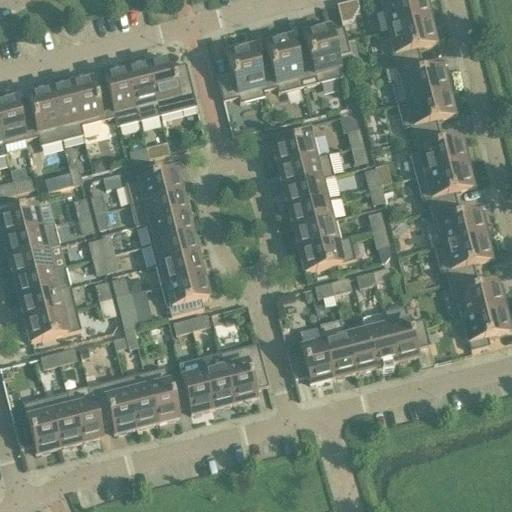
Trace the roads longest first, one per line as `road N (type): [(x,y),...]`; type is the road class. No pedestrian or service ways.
road 1 (residential): [(0,79),(310,0)]
road 2 (residential): [(254,281),(266,256),(264,219),(238,171),(224,167),(207,195),(215,234),(240,277)]
road 3 (residential): [(292,426),(50,489)]
road 4 (residential): [(462,0),(511,219)]
road 5 (residential): [(511,369),(322,418)]
road 6 (residential): [(292,426),(254,281)]
